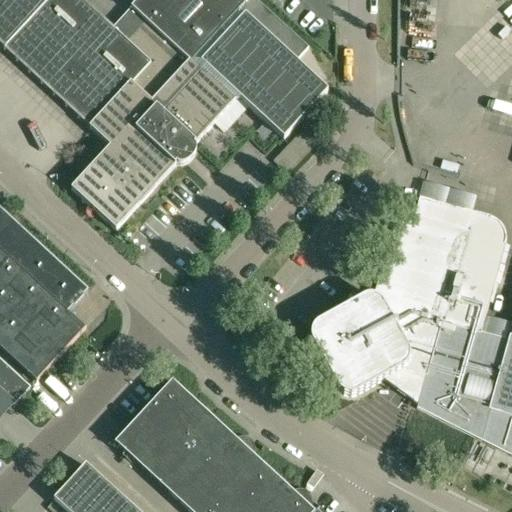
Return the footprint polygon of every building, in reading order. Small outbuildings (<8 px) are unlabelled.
[(2,0),(0,3),(0,46),(91,131),(110,149),(71,191),(115,232),(174,168),(176,167),(193,147),(195,146),(234,103),(241,102),(284,141),(327,93),(295,63),(308,49),(254,0),(140,0),(132,9),(131,10),(113,30),(80,0),(2,0)] [(288,146),(273,163),(288,176),(303,160),(288,146)] [(511,333),(511,338),(509,337),(508,342),(481,334),(494,285),(505,247),(505,245),(505,243),(506,242),(506,241),(506,240),(506,239),(506,238),(506,237),(505,236),(505,235),(505,234),(505,233),(504,233),(504,232),(503,230),(503,229),(502,228),(501,227),(500,226),(499,225),(499,224),(498,224),(496,222),(495,222),(494,221),(493,221),(492,220),(491,220),(490,220),(485,219),(463,213),(419,200),(414,220),(396,215),(373,299),(372,299),(371,299),(370,299),(369,299),(368,299),(367,299),(364,300),(317,326),(317,327),(316,327),(315,328),(314,329),(313,330),(313,331),(312,332),(312,333),(311,334),(311,335),(311,336),(311,337),(310,338),(310,339),(310,340),(310,341),(310,342),(311,342),(311,344),(339,393),(340,394),(341,395),(342,395),(343,396),(344,396),(345,397),(346,397),(347,397),(348,397),(349,397),(350,397),(351,398),(353,397),(354,397),(355,397),(356,397),(357,396),(403,370),(409,372),(406,384),(416,386),(420,375),(426,377),(417,409),(476,438),(498,449),(502,451),(511,456),(511,333)] [(84,291),(0,214),(0,213),(0,350),(36,383),(86,330),(84,291)] [(0,395),(14,408),(30,390),(0,362),(0,395)] [(310,511),(172,384),(156,402),(115,446),(186,511),(317,511),(310,511)] [(0,424),(4,420),(14,408),(0,395),(0,424)] [(54,502),(55,503),(65,511),(135,511),(86,467),(74,479),(61,494),(54,502)]
